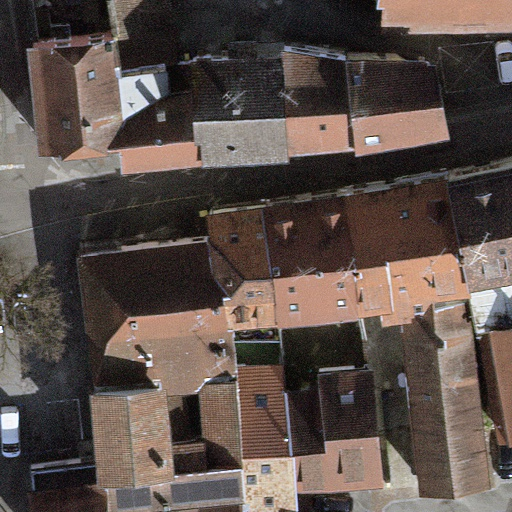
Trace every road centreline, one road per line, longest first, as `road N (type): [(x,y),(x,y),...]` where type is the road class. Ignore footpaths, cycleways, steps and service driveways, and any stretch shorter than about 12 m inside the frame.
road 1 (residential): [(35,199),(511,120)]
road 2 (unknown): [(35,199),(61,235),(71,279),(54,347),(0,414)]
road 3 (residential): [(35,199),(2,0)]
